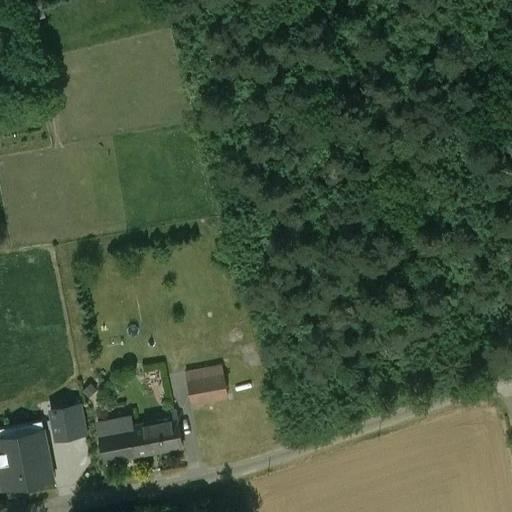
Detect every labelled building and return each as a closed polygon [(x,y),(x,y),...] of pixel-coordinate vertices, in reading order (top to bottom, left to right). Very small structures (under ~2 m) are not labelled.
[(5,26),(0,27),(0,63),(16,57),(5,26)] [(222,366),(185,373),(190,403),(227,396),(222,366)] [(82,405),(50,411),(56,438),(87,432),(82,405)] [(157,422),(131,427),(129,417),(97,423),(105,462),(181,447),(174,411),(155,415),(157,422)] [(48,435),(30,438),(31,446),(0,452),(6,482),(55,472),(48,435)]
